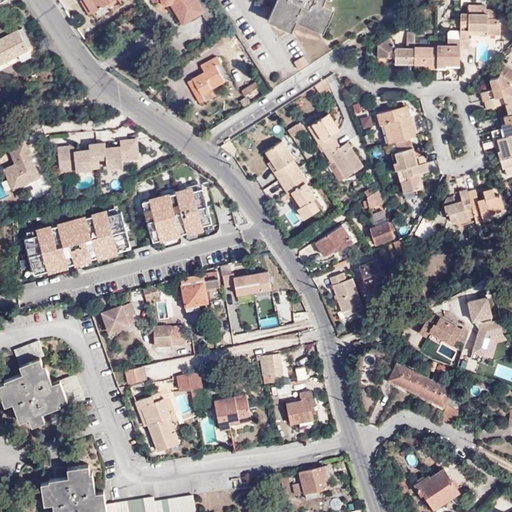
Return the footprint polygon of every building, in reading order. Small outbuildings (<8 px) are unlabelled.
[(82,0),(86,0),(94,13),(113,0),(81,0),(82,0)] [(90,15),(94,13),(86,0),(82,0),(81,0),(90,15)] [(185,0),(173,8),(168,11),(178,27),(182,24),(184,25),(203,12),(203,11),(195,0),(185,0)] [(211,6),(207,0),(195,0),(203,11),(211,6)] [(326,0),(277,0),(270,16),(295,27),(297,20),(321,29),(331,5),(325,3),(326,0)] [(472,4),(471,13),(489,13),(489,9),(489,5),(472,4)] [(221,22),(211,6),(203,11),(203,12),(213,27),(221,22)] [(471,13),(462,13),(462,34),(462,38),(462,41),(471,41),(472,34),(472,30),(488,31),(489,34),(503,33),(503,24),(499,18),(498,9),(489,9),(489,13),(471,13)] [(28,50),(33,48),(23,27),(0,38),(0,64),(18,55),(21,60),(30,55),(28,50)] [(417,46),(418,32),(410,32),(410,47),(399,47),(393,38),(381,44),(381,58),(398,58),(398,64),(417,64),(417,46)] [(450,41),(440,40),(440,42),(440,69),(448,69),(448,64),(448,60),(462,60),(462,48),(462,41),(462,38),(450,38),(450,41)] [(431,69),(440,69),(440,42),(432,42),(432,46),(417,46),(417,64),(431,64),(431,69)] [(301,70),(311,63),(305,55),(296,61),(301,70)] [(198,89),(201,94),(212,89),(226,81),(217,65),(222,62),(218,56),(208,62),(202,66),(205,72),(187,81),(193,92),(198,89)] [(483,91),(485,100),(486,100),(501,96),(506,94),(511,92),(511,65),(507,63),(500,76),(491,78),(493,88),(483,91)] [(330,78),(319,86),(324,94),(334,87),(330,78)] [(245,98),(259,89),(256,84),(242,93),(245,98)] [(212,89),(201,94),(205,102),(216,96),(212,89)] [(501,96),(486,100),(488,107),(502,103),(501,96)] [(244,107),(249,103),(246,99),(241,103),(244,107)] [(361,102),(353,104),(355,113),(364,111),(361,102)] [(400,119),(411,116),(409,108),(397,109),(400,119)] [(412,137),(416,136),(411,116),(400,119),(397,109),(378,113),(381,125),(384,125),(388,123),(394,142),(397,141),(412,137)] [(331,111),(314,122),(325,138),(320,140),(329,154),(331,152),(347,176),(365,164),(350,140),(342,145),(334,131),(341,127),(331,111)] [(359,116),(361,128),(373,126),(371,114),(359,116)] [(289,129),(293,135),(306,127),(302,120),(289,129)] [(325,138),(314,122),(310,125),(320,140),(325,138)] [(384,125),(389,144),(394,142),(388,123),(384,125)] [(511,134),(509,135),(501,137),(503,144),(509,143),(510,148),(502,149),(506,166),(511,164),(511,134)] [(404,168),(428,161),(426,155),(418,157),(416,151),(412,137),(397,141),(400,151),(396,152),(399,161),(395,163),(397,170),(404,168)] [(501,137),(498,138),(502,149),(510,148),(509,143),(503,144),(501,137)] [(139,157),(137,138),(127,139),(127,143),(121,144),(121,145),(106,147),(106,142),(98,143),(99,158),(107,158),(108,167),(124,165),(123,159),(139,157)] [(11,189),(41,177),(25,140),(7,148),(13,163),(2,168),(11,189)] [(276,171),(281,178),(299,166),(294,159),(296,158),(284,140),(267,151),(272,159),(279,169),(276,171)] [(93,168),(92,159),(99,158),(98,143),(90,143),(90,149),(75,151),(75,149),(69,149),(68,146),(58,147),(60,166),(76,164),(77,170),(93,168)] [(418,157),(426,155),(424,149),(416,151),(418,157)] [(341,178),(347,176),(331,152),(329,154),(332,158),(329,160),(341,178)] [(269,161),(276,171),(279,169),(272,159),(269,161)] [(430,169),(428,161),(404,168),(406,176),(408,175),(410,179),(402,181),(406,192),(425,186),(421,171),(430,169)] [(77,170),(76,164),(60,166),(61,172),(77,170)] [(299,166),(281,178),(290,192),(293,190),(303,204),(299,207),(306,216),(320,208),(314,199),(317,197),(306,181),(308,180),(300,168),(299,166)] [(202,187),(142,203),(152,244),(182,236),(213,228),(202,187)] [(470,190),(469,187),(461,190),(463,199),(457,201),(456,195),(448,196),(445,201),(448,210),(450,210),(452,217),(454,219),(476,213),(470,190)] [(374,192),(378,202),(385,200),(380,188),(375,191),(374,192)] [(483,215),(491,212),(506,209),(502,196),(500,195),(496,196),(495,188),(485,191),(487,198),(480,199),(477,189),(470,190),(476,213),(482,211),(483,215)] [(293,190),(290,192),(299,207),(303,204),(293,190)] [(413,190),(404,192),(406,200),(416,197),(413,190)] [(370,194),(367,196),(370,204),(378,202),(374,192),(370,194)] [(118,207),(23,233),(35,276),(78,264),(129,250),(118,207)] [(371,213),(375,222),(387,217),(383,208),(371,213)] [(293,223),(298,220),(292,210),(287,213),(293,223)] [(476,213),(478,221),(492,217),(491,212),(483,215),(482,211),(476,213)] [(376,244),(400,236),(394,221),(371,229),(376,244)] [(354,241),(343,224),(317,242),(325,255),(337,246),(340,250),(354,241)] [(398,249),(405,247),(401,239),(395,242),(398,249)] [(29,258),(19,259),(20,268),(30,267),(29,258)] [(379,287),(389,283),(379,259),(361,265),(365,277),(364,277),(368,288),(378,284),(379,287)] [(220,265),(225,287),(235,285),(230,262),(220,265)] [(234,273),(235,292),(270,290),(269,271),(234,273)] [(217,272),(203,275),(205,280),(218,278),(217,272)] [(364,304),(355,278),(347,280),(345,273),(332,277),(344,311),(364,304)] [(205,280),(203,275),(181,279),(186,305),(187,305),(199,303),(208,301),(206,290),(220,288),(218,278),(205,280)] [(477,286),(487,280),(484,276),(478,280),(474,281),(477,286)] [(378,284),(368,288),(370,295),(390,287),(389,283),(379,287),(378,284)] [(160,295),(157,285),(144,289),(147,300),(160,295)] [(143,300),(143,291),(131,291),(131,300),(143,300)] [(503,334),(503,330),(502,328),(501,321),(493,323),(492,317),(492,316),(488,298),(470,302),(474,321),(478,320),(481,330),(474,352),(487,356),(493,336),(503,334)] [(129,324),(122,304),(102,312),(109,332),(129,324)] [(454,343),(463,329),(437,313),(428,317),(421,330),(428,334),(431,329),(454,343)] [(260,327),(279,324),(277,315),(259,318),(260,327)] [(172,338),(185,337),(184,325),(171,326),(172,338)] [(172,338),(171,326),(154,327),(155,345),(172,344),(172,338)] [(45,357),(39,342),(15,351),(23,374),(5,381),(6,383),(0,385),(0,393),(5,407),(13,403),(20,422),(29,418),(32,427),(47,421),(44,413),(50,411),(62,406),(61,404),(70,401),(72,406),(86,401),(76,376),(54,384),(46,365),(44,366),(41,359),(45,357)] [(260,355),(264,374),(272,373),(272,375),(284,373),(280,352),(260,355)] [(474,369),(477,360),(465,356),(462,365),(474,369)] [(417,393),(425,376),(398,363),(389,380),(417,393)] [(494,374),(511,379),(511,367),(497,363),(494,374)] [(141,365),(124,368),(127,382),(144,378),(141,365)] [(299,380),(308,379),(306,367),(298,369),(299,380)] [(189,373),(192,389),(202,387),(199,371),(189,373)] [(182,391),(192,389),(189,373),(179,375),(182,391)] [(453,389),(425,376),(417,393),(444,407),(453,389)] [(280,395),(293,393),(291,384),(278,387),(280,395)] [(317,411),(313,391),(301,393),(302,399),(286,402),(287,408),(289,409),(291,423),(313,418),(312,412),(317,411)] [(158,393),(152,396),(155,402),(161,401),(158,393)] [(252,420),(246,394),(214,400),(220,430),(232,428),(231,423),(252,420)] [(155,402),(152,396),(136,401),(139,409),(143,408),(149,425),(158,450),(179,443),(176,432),(171,434),(166,417),(170,416),(164,399),(161,401),(155,402)] [(439,421),(450,426),(458,411),(446,406),(439,421)] [(143,408),(139,409),(145,426),(149,425),(143,408)] [(176,432),(170,416),(166,417),(171,434),(176,432)] [(184,511),(197,510),(195,494),(156,501),(155,496),(107,504),(105,491),(96,493),(93,473),(91,474),(89,465),(68,468),(69,476),(59,478),(50,479),(50,481),(42,482),(46,504),(53,503),(54,511),(106,511),(108,511),(184,511)] [(296,496),(303,494),(326,488),(324,478),(328,477),(324,465),(300,471),(303,482),(300,483),(293,485),(296,496)] [(458,494),(442,469),(414,486),(421,497),(422,495),(431,510),(458,494)]
